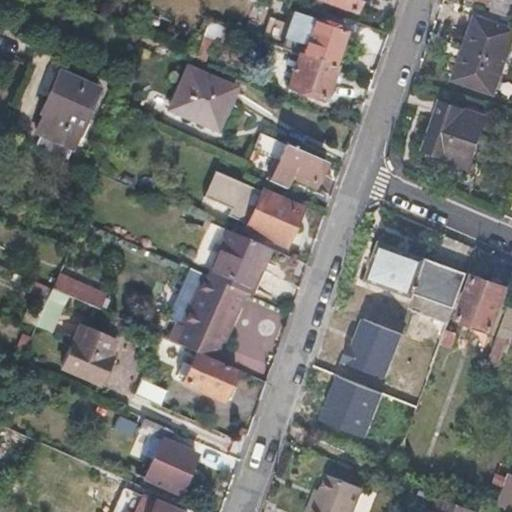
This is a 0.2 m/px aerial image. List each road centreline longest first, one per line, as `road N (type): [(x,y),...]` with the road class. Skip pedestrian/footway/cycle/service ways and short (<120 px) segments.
road 1 (residential): [(240,511),(357,179)]
road 2 (residential): [(357,179),(421,0)]
road 3 (residential): [(357,179),(511,246)]
